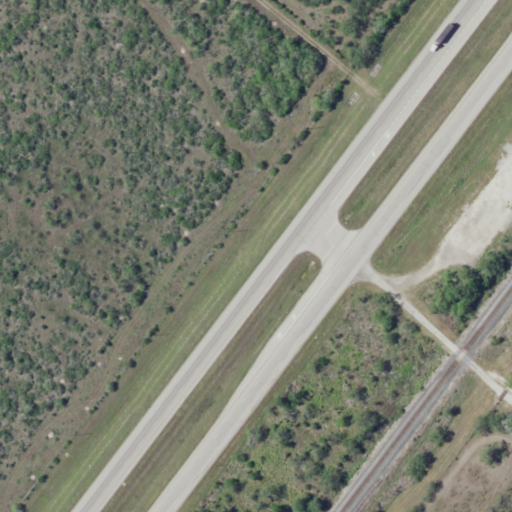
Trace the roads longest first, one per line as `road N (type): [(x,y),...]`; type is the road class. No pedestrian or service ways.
road 1 (trunk): [(482,0),(91,511)]
road 2 (trunk): [(172,511),(511,58)]
road 3 (residential): [(511,401),(308,227)]
